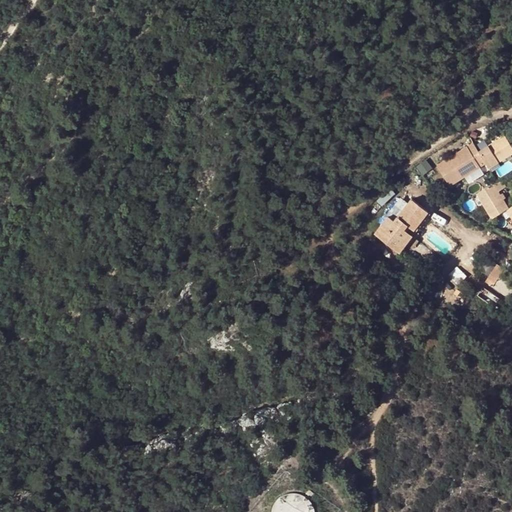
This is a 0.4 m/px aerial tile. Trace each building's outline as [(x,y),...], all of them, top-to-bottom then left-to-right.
[(486,163),(490,168),(511,153),(511,145),(506,135),(479,151),(486,163)] [(481,166),(486,163),(479,151),(474,142),(468,146),(481,166)] [(451,185),(481,166),(468,146),(438,165),(451,185)] [(509,208),(493,183),(478,193),(494,218),(503,212),(508,209),(509,208)] [(388,217),(376,235),(395,248),(407,231),(413,235),(414,236),(430,213),(411,200),(395,221),(388,217)] [(511,215),(508,209),(503,212),(511,226),(511,215)] [(401,252),(413,235),(407,231),(395,248),(401,252)] [(498,264),(486,281),(508,296),(511,298),(511,275),(503,270),(504,268),(498,264)] [(487,290),(482,295),(493,304),(497,300),(487,290)]
